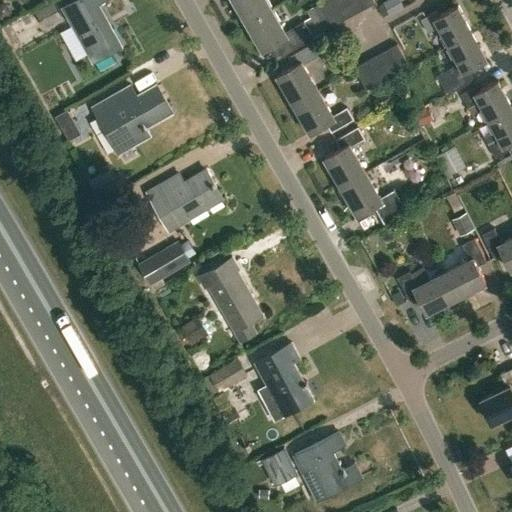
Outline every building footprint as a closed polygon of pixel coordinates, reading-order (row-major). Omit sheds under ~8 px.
[(35,10),(44,26),(62,15),(53,0),(35,10)] [(77,0),(64,7),(94,61),(122,46),(98,5),(106,0),(77,0)] [(235,0),(248,21),(272,8),(267,0),(235,0)] [(343,19),(333,0),(325,0),(320,3),(332,25),(343,19)] [(346,0),(333,0),(343,19),(354,13),(346,0)] [(359,0),(346,0),(354,13),(364,7),(359,0)] [(381,0),(376,3),(383,15),(401,5),(397,0),(381,0)] [(10,11),(8,6),(1,4),(0,4),(0,13),(1,16),(10,11)] [(440,25),(450,43),(471,32),(457,5),(439,14),(437,10),(421,19),(428,32),(440,25)] [(270,46),(277,59),(314,37),(305,21),(285,32),(272,8),(248,21),(264,49),(270,46)] [(12,25),(23,44),(44,32),(34,12),(12,25)] [(438,74),(448,93),(474,79),(468,68),(486,59),(471,32),(450,43),(460,62),(438,74)] [(397,43),(386,49),(399,72),(410,65),(397,43)] [(278,74),(295,103),(319,89),(304,63),(317,56),(311,44),(289,56),(294,65),(278,74)] [(386,49),(376,55),(389,77),(399,72),(386,49)] [(376,55),(366,61),(378,83),(389,77),(376,55)] [(378,83),(366,61),(355,67),(367,89),(378,83)] [(480,100),(490,119),(511,107),(498,80),(480,90),(477,85),(462,93),(469,106),(480,100)] [(132,84),(93,107),(119,152),(151,134),(146,127),(173,111),(157,84),(138,95),(132,84)] [(295,103),(312,132),(327,123),(332,131),(354,119),(347,108),(333,115),(319,89),(295,103)] [(375,98),(380,107),(394,99),(389,90),(375,98)] [(413,111),(419,123),(437,116),(431,104),(413,111)] [(489,143),(495,156),(511,147),(508,143),(511,140),(511,107),(490,119),(500,137),(489,143)] [(326,156),(342,185),(366,172),(351,146),(365,138),(358,127),(336,139),(341,147),(326,156)] [(451,176),(470,168),(462,147),(442,155),(451,176)] [(148,191),(170,228),(223,197),(206,169),(184,182),(179,173),(148,191)] [(374,205),(386,225),(408,213),(395,190),(381,198),(366,172),(342,185),(358,214),(374,205)] [(449,218),(457,235),(471,228),(464,211),(449,218)] [(502,252),(510,269),(511,267),(511,236),(501,242),(494,228),(483,234),(495,256),(502,252)] [(444,271),(456,296),(486,281),(477,265),(486,261),(474,238),(463,244),(471,258),(444,271)] [(137,267),(149,287),(188,264),(177,244),(137,267)] [(232,256),(199,275),(205,287),(210,284),(242,339),(256,331),(250,320),(262,313),(237,269),(239,268),(232,256)] [(418,295),(426,311),(456,296),(444,271),(416,285),(409,271),(398,276),(409,299),(418,295)] [(208,334),(197,316),(180,327),(190,344),(208,334)] [(256,361),(268,383),(259,388),(275,418),(314,397),(294,360),(300,357),(292,342),(256,361)] [(237,357),(211,373),(220,389),(246,374),(237,357)] [(481,398),(492,422),(511,412),(511,366),(500,373),(506,386),(481,398)] [(345,443),(339,431),(294,453),(317,499),(362,476),(355,462),(344,467),(334,448),(345,443)] [(263,458),(276,482),(297,472),(285,447),(263,458)]
